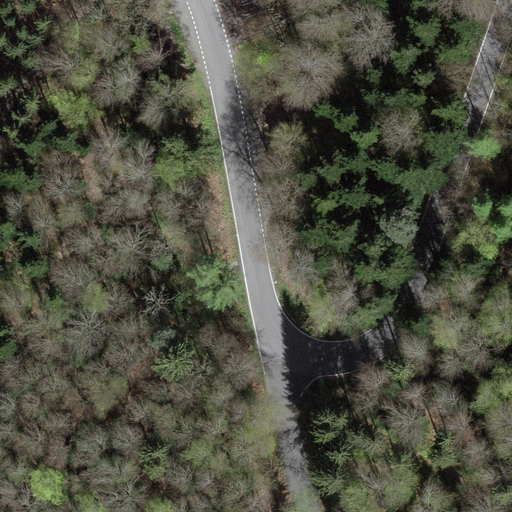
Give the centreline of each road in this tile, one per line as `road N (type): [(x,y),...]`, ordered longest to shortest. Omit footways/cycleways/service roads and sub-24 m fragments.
road 1 (tertiary): [(275,362),(326,359),(378,340),(412,296),(511,0)]
road 2 (tertiary): [(198,0),(227,81),(275,362)]
road 3 (tertiary): [(275,362),(312,511)]
road 4 (track): [(0,118),(92,0)]
